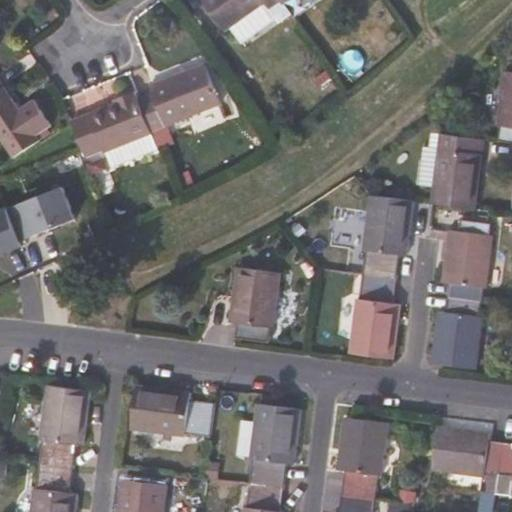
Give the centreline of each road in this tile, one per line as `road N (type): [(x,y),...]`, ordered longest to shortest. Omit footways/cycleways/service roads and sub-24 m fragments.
road 1 (residential): [(329,373),(120,346)]
road 2 (residential): [(100,511),(120,346)]
road 3 (residential): [(414,384),(432,223)]
road 4 (residential): [(312,511),(329,373)]
road 5 (residential): [(120,346),(0,331)]
